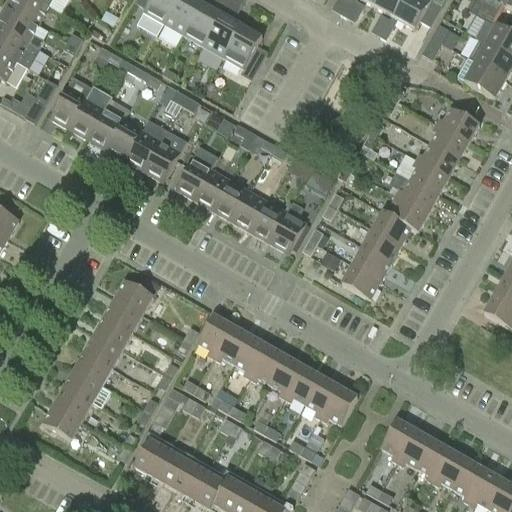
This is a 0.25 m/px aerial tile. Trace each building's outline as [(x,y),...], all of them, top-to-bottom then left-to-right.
[(13,0),(7,12),(38,29),(49,11),(30,0),(13,0)] [(30,0),(49,11),(54,0),(30,0)] [(180,0),(139,0),(135,7),(146,13),(144,17),(164,29),(180,0)] [(184,40),(202,7),(189,0),(180,0),(164,29),(184,40)] [(236,0),(228,0),(225,7),(231,10),(236,0)] [(375,11),(381,0),(351,0),(346,9),(352,12),(358,2),(375,11)] [(397,24),(394,22),(407,0),(381,0),(375,11),(392,21),(386,31),(392,34),(397,24)] [(407,0),(394,22),(397,24),(415,34),(420,25),(430,31),(442,11),(431,5),(433,1),(431,0),(407,0)] [(511,0),(504,0),(501,6),(491,0),(477,0),(475,5),(498,18),(503,9),(511,14),(511,0)] [(496,30),(492,28),(498,18),(475,5),(469,16),(486,25),(476,43),(511,63),(511,37),(497,29),(496,30)] [(203,52),(222,19),(225,21),(231,10),(225,7),(219,17),(202,7),(184,40),(203,52)] [(340,19),(346,22),(352,12),(346,9),(340,19)] [(0,23),(0,32),(28,48),(38,29),(7,12),(0,23)] [(102,25),(114,32),(119,23),(107,16),(102,25)] [(223,63),(242,30),(225,21),(222,19),(203,52),(223,63)] [(445,43),(450,35),(439,29),(435,37),(445,43)] [(242,30),(223,63),(243,74),(241,79),(251,85),(268,56),(257,51),(262,42),(242,30)] [(101,37),(91,31),(88,36),(98,42),(101,37)] [(386,31),(380,41),(386,45),(392,34),(386,31)] [(34,78),(39,68),(33,64),(38,55),(27,49),(28,48),(0,32),(0,57),(17,67),(16,68),(34,78)] [(433,65),(443,47),(445,43),(435,37),(422,59),(433,65)] [(67,46),(68,46),(78,52),(83,44),(72,38),(67,46)] [(475,44),(478,46),(468,63),(506,84),(511,73),(511,63),(476,43),(475,44)] [(78,52),(68,46),(67,46),(63,54),(74,60),(78,52)] [(93,67),(104,73),(108,65),(113,57),(102,51),(98,59),(93,67)] [(0,84),(1,83),(6,86),(16,68),(17,67),(0,57),(0,84)] [(113,57),(108,65),(119,71),(124,64),(113,57)] [(457,82),(464,86),(495,104),(506,84),(468,63),(457,82)] [(166,72),(162,78),(172,85),(176,78),(166,72)] [(146,86),(150,79),(140,73),(136,80),(146,86)] [(150,79),(146,86),(156,92),(161,85),(150,79)] [(73,82),(67,92),(50,123),(69,134),(86,103),(92,93),(73,82)] [(17,116),(25,121),(24,122),(35,128),(57,89),(47,83),(34,104),(29,113),(21,109),(17,116)] [(389,103),(398,108),(405,96),(396,91),(389,103)] [(171,105),(182,111),(188,100),(177,94),(171,105)] [(200,107),(188,100),(182,111),(194,118),(200,107)] [(88,144),(105,114),(86,103),(69,134),(88,144)] [(398,108),(389,103),(383,114),(392,119),(398,108)] [(436,129),(469,148),(479,129),(451,113),(444,125),(440,123),(436,129)] [(107,155),(124,125),(105,114),(88,144),(107,155)] [(330,151),(344,127),(322,114),(308,138),(330,151)] [(125,166),(143,135),(124,125),(107,155),(125,166)] [(235,131),(224,125),(218,135),(230,141),(235,131)] [(369,138),(378,143),(385,131),(376,126),(369,138)] [(245,142),(240,151),(248,156),(257,139),(238,129),(234,136),(245,142)] [(469,148),(436,129),(433,136),(437,138),(430,149),(459,166),(469,148)] [(144,177),(162,146),(143,135),(125,166),(144,177)] [(171,137),(165,148),(162,146),(144,177),(164,188),(187,147),(171,137)] [(378,143),(369,138),(363,149),(371,154),(378,143)] [(256,160),(261,152),(272,158),(276,150),(257,139),(248,156),(256,160)] [(459,166),(430,149),(424,161),(420,159),(416,165),(449,183),(459,166)] [(276,150),(272,158),(283,164),(287,156),(276,150)] [(359,164),(351,159),(344,171),(352,176),(359,164)] [(195,205),(212,175),(193,164),(175,194),(195,205)] [(449,183),(416,165),(412,171),(416,174),(410,185),(438,201),(449,183)] [(309,179),(313,171),(303,166),(298,173),(309,179)] [(219,171),(216,169),(213,175),(212,175),(195,205),(213,216),(231,185),(216,177),(219,171)] [(313,171),(309,179),(320,185),(324,177),(313,171)] [(337,182),(340,184),(346,187),(352,176),(344,171),(337,182)] [(254,190),(249,187),(246,194),(231,185),(213,216),(232,227),(250,196),(254,190)] [(438,201),(410,185),(403,196),(399,194),(396,201),(428,219),(438,201)] [(268,207),(250,196),(232,227),(251,237),(268,207)] [(328,209),(337,214),(343,202),(335,198),(328,209)] [(428,219),(396,201),(392,207),(396,209),(390,220),(383,216),(383,217),(418,237),(428,219)] [(268,207),(251,237),(270,248),(287,218),(268,207)] [(303,214),(293,208),(287,218),(270,248),(289,259),(307,229),(297,223),(303,214)] [(337,214),(328,209),(322,221),(330,225),(337,214)] [(0,238),(8,244),(19,225),(0,214),(0,238)] [(418,237),(383,217),(373,235),(401,251),(411,233),(418,237)] [(308,245),(317,250),(323,238),(315,233),(308,245)] [(401,251),(373,235),(362,252),(391,269),(401,251)] [(0,258),(8,244),(0,238),(0,258)] [(317,250),(308,245),(302,256),(310,261),(317,250)] [(391,269),(362,252),(352,270),(381,286),(391,269)] [(340,263),(327,256),(321,267),(333,274),(340,263)] [(381,286),(352,270),(342,289),(370,305),(381,286)] [(495,299),(511,308),(511,283),(506,280),(495,299)] [(160,290),(149,283),(143,294),(154,300),(160,290)] [(114,304),(143,320),(153,302),(125,285),(114,304)] [(511,334),(511,308),(495,299),(484,318),(511,334)] [(104,322),(133,338),(143,320),(114,304),(104,322)] [(214,363),(233,331),(214,320),(198,349),(210,356),(208,360),(214,363)] [(94,339),(123,356),(133,338),(104,322),(94,339)] [(233,331),(214,363),(220,367),(223,363),(234,369),(250,341),(233,331)] [(184,343),(192,348),(199,336),(190,332),(184,343)] [(84,357),(112,373),(123,356),(94,339),(84,357)] [(250,341),(234,369),(246,376),(243,380),(249,383),(268,351),(250,341)] [(192,348),(184,343),(177,355),(186,359),(192,348)] [(268,351),(249,383),(256,387),(258,383),(270,390),(286,361),(268,351)] [(74,375),(102,391),(112,373),(84,357),(74,375)] [(286,361),(270,390),(281,396),(279,400),(285,404),(304,371),(286,361)] [(163,379),(172,384),(179,372),(170,367),(163,379)] [(304,371),(285,404),(291,407),(294,403),(305,410),(321,381),(304,371)] [(64,393),(92,409),(102,391),(74,375),(64,393)] [(172,384),(163,379),(157,390),(165,395),(172,384)] [(321,381),(305,410),(317,416),(314,420),(321,424),(339,391),(321,381)] [(194,399),(198,390),(187,384),(182,392),(194,399)] [(198,390),(194,399),(205,406),(210,397),(198,390)] [(339,391),(321,424),(327,427),(329,423),(341,430),(358,402),(339,391)] [(168,401),(179,407),(184,399),(173,392),(168,401)] [(54,410),(82,427),(92,409),(64,393),(54,410)] [(163,409),(174,416),(179,407),(168,401),(163,409)] [(143,414),(151,419),(158,407),(150,402),(143,414)] [(190,418),(197,406),(188,402),(182,413),(190,418)] [(229,419),(234,411),(222,404),(218,412),(229,419)] [(197,406),(190,418),(199,423),(205,411),(197,406)] [(174,416),(163,409),(158,418),(170,424),(174,416)] [(82,427),(54,410),(43,429),(72,445),(82,427)] [(234,411),(229,419),(240,426),(245,417),(234,411)] [(151,419),(143,414),(137,425),(145,430),(151,419)] [(170,424),(158,418),(154,426),(165,432),(170,424)] [(228,439),(234,428),(226,423),(219,434),(228,439)] [(265,439),(269,431),(258,424),(253,433),(265,439)] [(397,468),(416,435),(397,425),(381,453),(393,460),(391,464),(397,468)] [(234,428),(228,439),(236,444),(243,433),(234,428)] [(269,431),(265,439),(276,446),(281,437),(269,431)] [(416,435),(397,468),(404,471),(406,467),(417,474),(434,445),(416,435)] [(223,480),(172,450),(148,436),(137,455),(142,458),(134,471),(205,511),(212,511),(214,510),(217,511),(292,511),(226,474),(223,480)] [(123,450),(131,455),(138,443),(130,438),(123,450)] [(300,460),(305,451),(293,444),(288,453),(300,460)] [(266,461),(272,449),(264,445),(257,456),(266,461)] [(434,445),(417,474),(429,480),(427,484),(433,488),(451,455),(434,445)] [(272,449),(266,461),(274,466),(280,454),(272,449)] [(131,455),(123,450),(116,461),(125,466),(131,455)] [(305,451),(300,460),(311,466),(316,457),(305,451)] [(451,455),(433,488),(439,491),(441,487),(453,494),(469,466),(451,455)] [(469,466),(453,494),(465,501),(463,505),(469,508),(487,476),(469,466)] [(300,476),(311,482),(316,474),(304,468),(300,476)] [(295,484),(306,491),(311,482),(300,476),(295,484)] [(487,476),(469,508),(475,511),(477,508),(484,511),(489,511),(505,486),(487,476)] [(306,491),(295,484),(290,492),(302,499),(306,491)] [(511,511),(511,489),(505,486),(489,511),(511,511)] [(377,503),(382,495),(371,488),(366,497),(377,503)] [(302,499),(290,492),(285,501),(297,507),(302,499)] [(344,501),(355,508),(360,499),(349,493),(344,501)] [(382,495),(377,503),(389,510),(394,502),(382,495)] [(339,509),(343,511),(352,511),(355,508),(344,501),(339,509)] [(368,511),(372,506),(364,502),(357,511),(368,511)]
